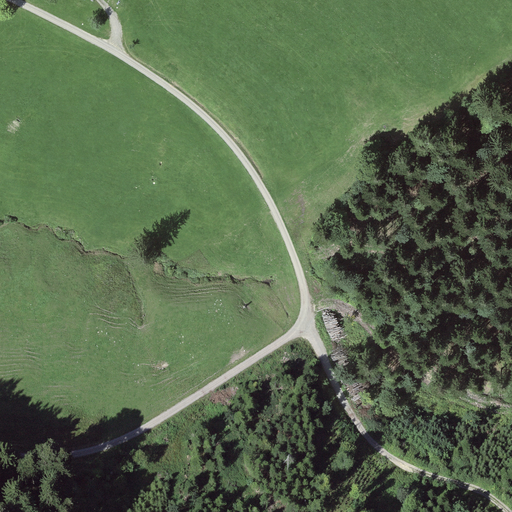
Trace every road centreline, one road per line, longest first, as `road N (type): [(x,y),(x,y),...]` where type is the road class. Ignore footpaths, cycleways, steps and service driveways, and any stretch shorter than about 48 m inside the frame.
road 1 (track): [(13,0),(117,52),(187,100),(235,149),(266,196),(305,305)]
road 2 (track): [(305,305),(109,418),(61,436),(0,439)]
road 3 (track): [(506,511),(467,487),(393,462),(362,432),(305,305)]
